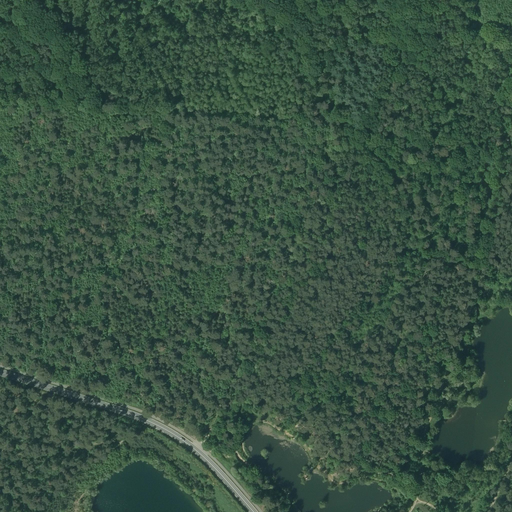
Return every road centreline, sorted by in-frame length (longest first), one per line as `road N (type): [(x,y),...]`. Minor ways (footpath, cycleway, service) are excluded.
road 1 (track): [(0,98),(252,114),(511,160)]
road 2 (track): [(345,126),(210,429)]
road 3 (tertiary): [(0,374),(172,434),(206,458),(253,511)]
road 4 (track): [(300,225),(511,271)]
road 5 (track): [(424,255),(345,126)]
road 6 (track): [(345,126),(264,0)]
